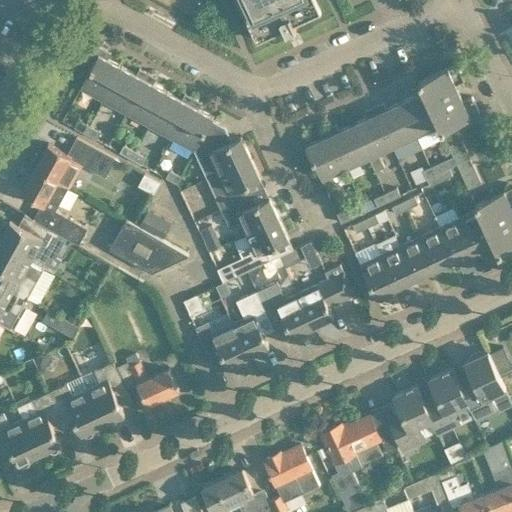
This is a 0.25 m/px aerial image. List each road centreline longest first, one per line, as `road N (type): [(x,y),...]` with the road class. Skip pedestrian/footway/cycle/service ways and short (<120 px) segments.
road 1 (residential): [(57,505),(511,287)]
road 2 (residential): [(254,86),(270,87),(454,0)]
road 3 (residential): [(0,163),(92,0)]
road 4 (residential): [(94,0),(254,86)]
road 5 (residential): [(315,240),(253,105),(254,86)]
